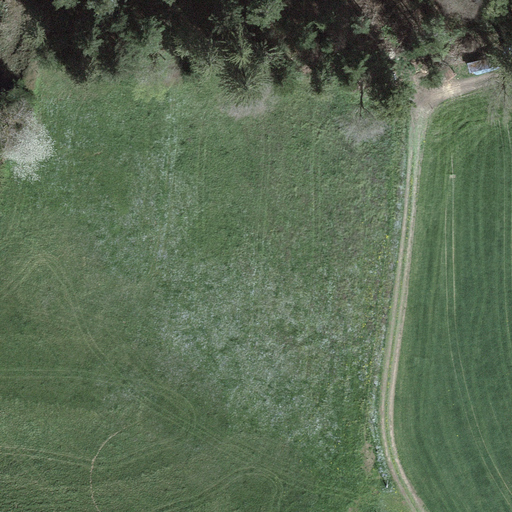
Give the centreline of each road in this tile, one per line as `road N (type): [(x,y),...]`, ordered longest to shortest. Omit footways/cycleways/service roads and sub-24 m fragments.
road 1 (track): [(490,0),(424,143),(387,376),(389,453),(418,511)]
road 2 (track): [(136,312),(166,171),(172,36),(182,0)]
